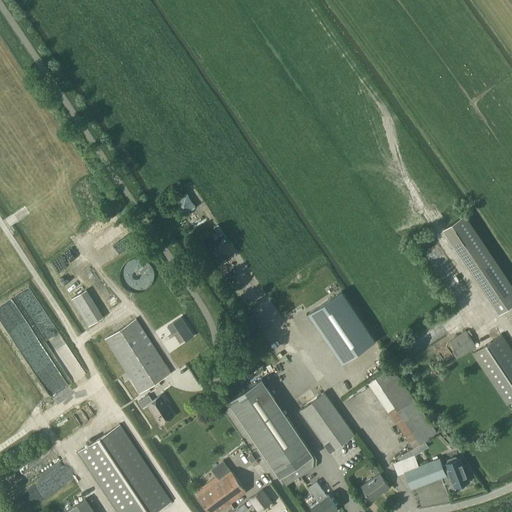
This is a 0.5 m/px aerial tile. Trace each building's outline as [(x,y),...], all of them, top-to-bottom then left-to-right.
[(172,200),(182,215),(196,206),(186,191),(172,200)] [(511,283),(466,214),(445,228),(501,311),(511,304),(511,283)] [(153,275),(153,272),(152,268),(150,265),(148,262),(146,260),(143,258),(139,257),(135,256),(132,256),(129,257),(125,259),(122,261),(120,264),(118,267),(117,271),(116,275),(117,278),(118,281),(119,284),(121,287),(124,289),(127,291),(130,293),(134,293),(138,293),(141,292),(144,291),(147,289),(149,286),(152,282),(153,279),(153,275)] [(73,298),(90,326),(104,317),(87,290),(73,298)] [(342,291),(309,313),(342,363),(369,345),(376,340),(342,291)] [(181,317),(168,325),(173,333),(179,329),(186,340),(194,335),(181,317)] [(106,338),(141,392),(171,372),(136,318),(106,338)] [(466,330),(450,341),(456,350),(452,352),(457,359),(470,350),(477,345),(466,330)] [(473,353),(507,403),(511,400),(511,349),(502,334),(473,353)] [(420,441),(437,430),(393,366),(370,382),(414,446),(421,441),(420,441)] [(229,400),(286,485),(314,466),(315,458),(313,455),(314,454),(262,378),(229,400)] [(300,409),(330,451),(355,433),(325,391),(300,409)] [(140,400),(144,406),(149,403),(161,423),(175,414),(162,394),(153,400),(149,394),(140,400)] [(156,511),(172,502),(121,423),(79,451),(119,511),(156,511)] [(401,460),(394,463),(398,474),(406,471),(412,488),(441,477),(447,474),(443,464),(441,457),(420,466),(415,455),(428,446),(425,441),(407,452),(399,457),(401,460)] [(252,453),(247,456),(251,463),(256,460),(252,453)] [(449,462),(443,464),(447,474),(448,476),(450,477),(451,476),(455,486),(462,483),(464,484),(467,483),(467,481),(469,480),(466,473),(468,472),(468,470),(466,466),(465,465),(463,466),(460,458),(459,456),(458,456),(449,459),(448,461),(449,462)] [(224,460),(212,469),(217,476),(220,480),(232,471),(224,460)] [(199,495),(210,511),(216,511),(247,490),(233,471),(232,471),(199,495)] [(362,486),(371,498),(383,490),(384,491),(390,486),(381,473),(362,486)] [(312,506),(316,511),(331,511),(338,508),(329,494),(327,495),(317,481),(310,487),(316,496),(320,501),(313,506),(312,506)] [(249,497),(259,510),(272,501),(263,488),(249,497)] [(65,511),(96,511),(87,498),(65,511)]
